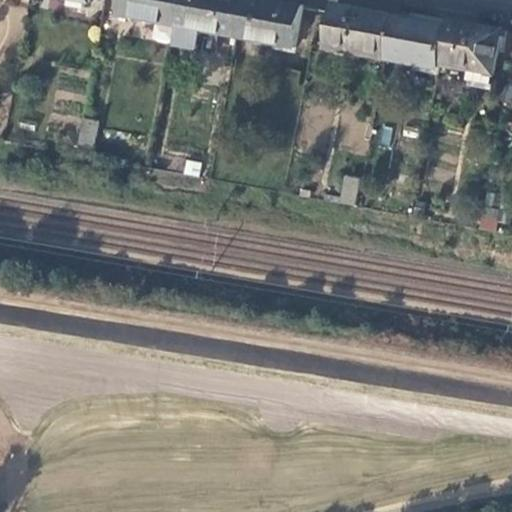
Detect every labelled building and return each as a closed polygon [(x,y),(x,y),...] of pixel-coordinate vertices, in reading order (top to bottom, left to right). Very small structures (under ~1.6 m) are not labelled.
[(184,0),(123,0),(121,15),(180,26),(184,0)] [(184,0),(180,26),(237,36),(243,0),(184,0)] [(270,0),(243,0),(237,36),(297,48),(305,7),(270,0)] [(395,14),(336,3),(327,48),(386,59),(395,14)] [(395,14),(386,59),(440,69),(441,63),(449,20),(411,12),(410,17),(395,14)] [(509,31),(449,20),(441,63),(496,74),(500,55),(504,56),(509,31)] [(102,122),(86,120),(81,146),(96,149),(102,122)] [(351,179),(345,204),(359,208),(364,181),(351,179)] [(502,217),(487,214),(485,228),(499,231),(502,217)]
